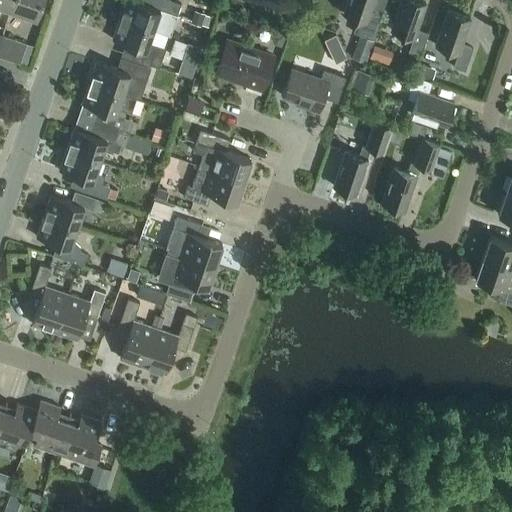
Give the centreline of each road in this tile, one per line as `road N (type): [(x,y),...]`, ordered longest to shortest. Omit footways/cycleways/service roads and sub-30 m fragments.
road 1 (residential): [(0,352),(175,412),(203,409),(275,205),(284,197),(443,247),(511,47)]
road 2 (residential): [(0,222),(46,83)]
